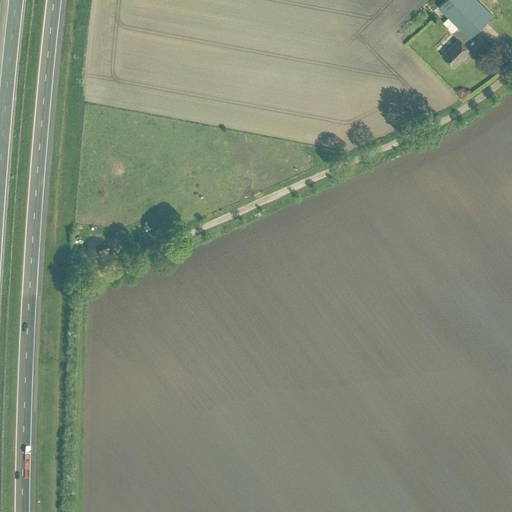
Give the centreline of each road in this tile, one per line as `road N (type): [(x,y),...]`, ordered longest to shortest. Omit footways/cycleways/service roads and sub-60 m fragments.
road 1 (motorway): [(24,511),(54,0)]
road 2 (unclassified): [(77,282),(447,118),(511,69)]
road 3 (motorway): [(18,0),(0,181)]
